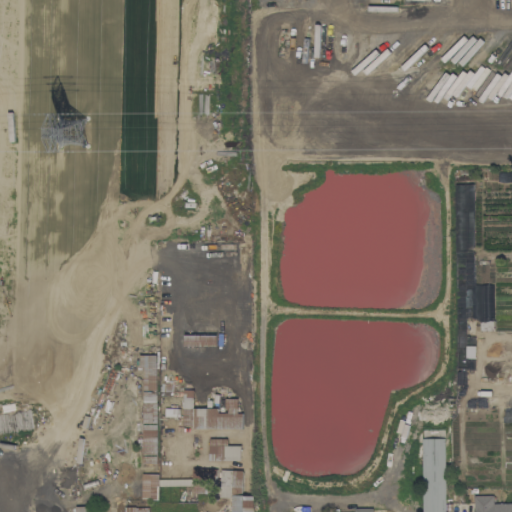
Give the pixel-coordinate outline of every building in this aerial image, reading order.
[(492,285),(479,285),(479,318),(492,318),(492,285)] [(141,463),(156,463),(156,355),(141,355),(141,463)] [(241,429),(241,413),(236,413),(236,399),(226,399),(226,413),(217,413),(217,408),(192,408),(192,390),(182,390),(182,425),(191,425),(191,429),(241,429)] [(444,511),(443,438),(421,439),(422,511),(444,511)] [(208,460),(239,461),(240,446),(226,446),(226,439),(208,439),(208,460)] [(213,469),(192,469),(191,479),(213,480),(213,469)] [(253,511),(253,496),(241,496),(242,470),(219,470),(219,497),(231,498),(231,511),(253,511)] [(141,499),(157,499),(157,474),(141,474),(141,499)] [(511,511),(511,503),(493,504),(493,495),(473,496),(473,511),(511,511)]
